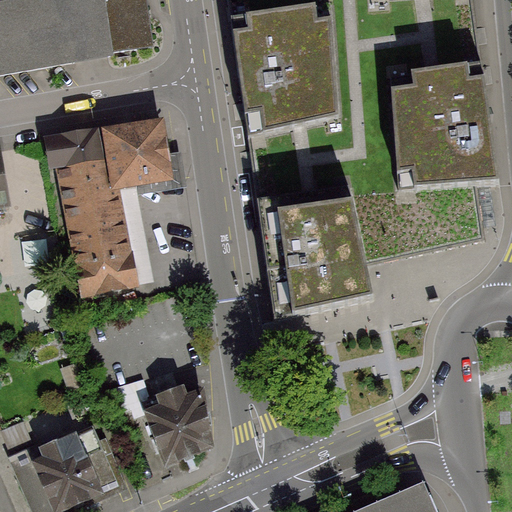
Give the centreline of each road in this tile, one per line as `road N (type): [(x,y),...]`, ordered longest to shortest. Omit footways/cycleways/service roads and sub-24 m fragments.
road 1 (residential): [(197,80),(272,495)]
road 2 (secondary): [(272,495),(462,418)]
road 3 (residential): [(197,80),(0,115)]
road 4 (primary): [(487,306),(459,332),(455,348),(462,418)]
